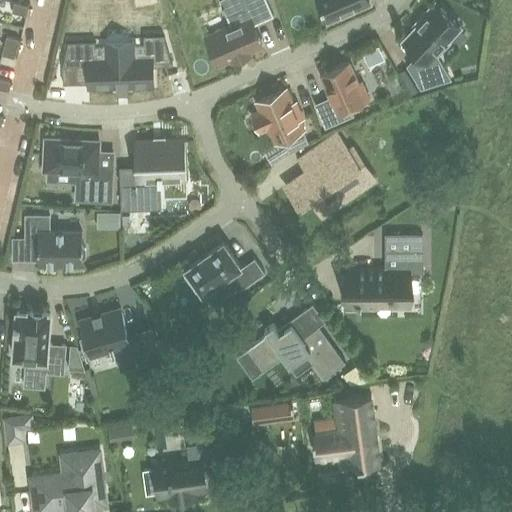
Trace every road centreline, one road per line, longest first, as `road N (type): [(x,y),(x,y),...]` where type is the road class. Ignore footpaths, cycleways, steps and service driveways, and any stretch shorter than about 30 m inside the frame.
road 1 (residential): [(0,286),(109,286),(225,219),(236,203),(197,100)]
road 2 (residential): [(399,0),(371,21),(197,100)]
road 3 (residential): [(197,100),(123,113),(0,101)]
